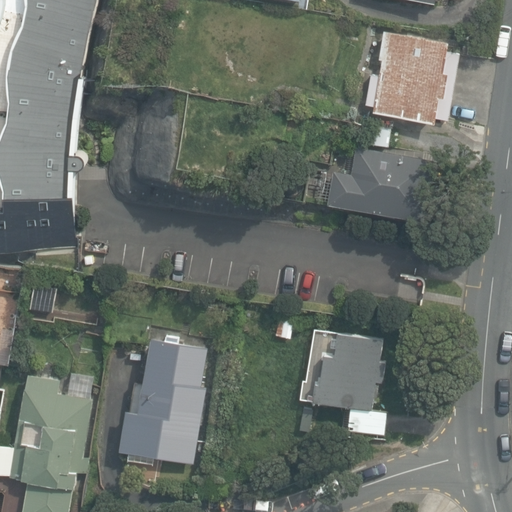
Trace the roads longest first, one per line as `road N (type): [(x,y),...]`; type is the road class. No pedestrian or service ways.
road 1 (residential): [(486,459),(484,385),(511,151)]
road 2 (residential): [(325,511),(486,459)]
